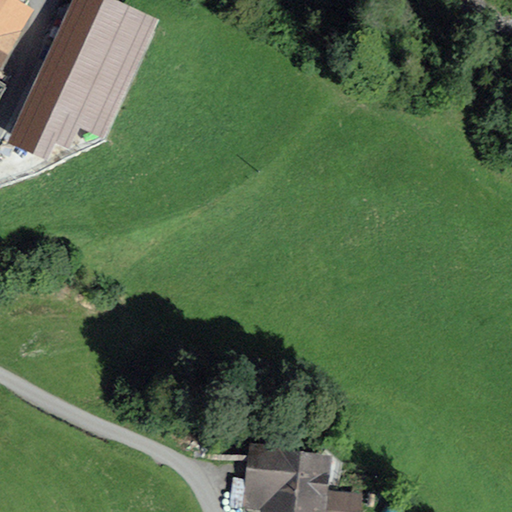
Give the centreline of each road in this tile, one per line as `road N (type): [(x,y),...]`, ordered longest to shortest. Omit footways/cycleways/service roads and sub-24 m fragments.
road 1 (residential): [(212,511),(177,464),(0,377)]
road 2 (residential): [(0,118),(36,34),(40,0)]
